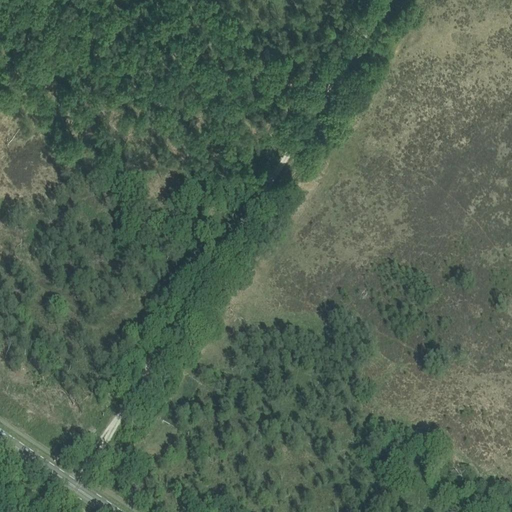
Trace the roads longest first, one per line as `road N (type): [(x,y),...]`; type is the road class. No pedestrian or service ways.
road 1 (track): [(81,475),(386,0)]
road 2 (primary): [(111,511),(0,436)]
